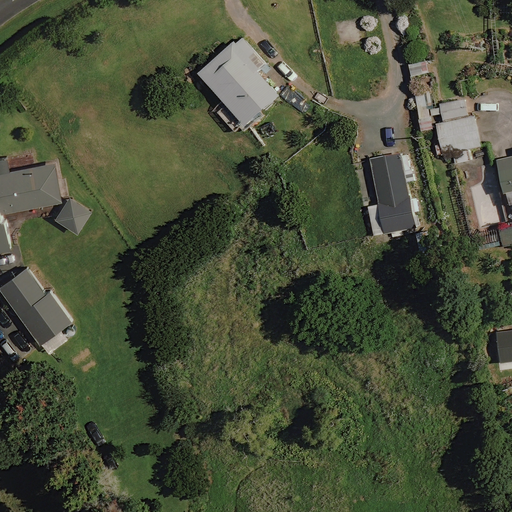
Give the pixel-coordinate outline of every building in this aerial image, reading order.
[(237,40),(202,72),(251,125),(284,95),(261,70),(263,68),(237,40)] [(468,98),(443,103),(447,119),(471,114),(468,98)] [(478,115),(439,123),(446,154),(484,146),(478,115)] [(420,227),(404,151),(373,158),(389,233),(420,227)] [(511,156),(503,158),(510,192),(511,191),(511,225),(505,227),(509,245),(511,244),(511,156)] [(0,248),(13,246),(6,210),(63,199),(56,161),(0,172),(0,248)] [(81,230),(93,209),(71,197),(59,217),(81,230)] [(437,232),(420,234),(422,258),(440,256),(437,232)] [(2,286),(43,341),(73,318),(52,290),(47,293),(28,267),(2,286)] [(511,343),(501,344),(502,359),(511,358),(511,343)]
